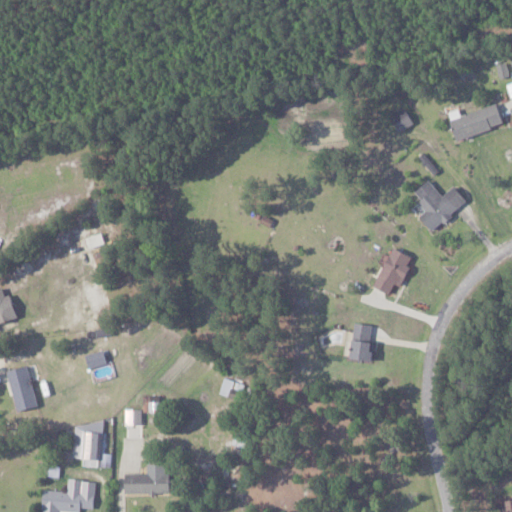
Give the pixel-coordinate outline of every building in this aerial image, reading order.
[(458,139),(505,125),(498,103),(460,115),(458,109),(449,112),(458,139)] [(400,131),(414,123),(406,108),(391,116),(400,131)] [(455,186),(442,196),(430,179),(415,191),(422,200),(419,202),(426,212),(421,216),(432,230),(468,202),(455,186)] [(89,248),(105,243),(101,232),(86,237),(89,248)] [(373,286),(391,294),(395,284),(401,287),(414,256),(393,248),(389,256),(386,255),(373,286)] [(6,287),(0,288),(0,323),(17,318),(6,287)] [(372,325),(356,322),(350,358),(372,361),(375,343),(370,342),(372,325)] [(107,363),(103,349),(85,354),(89,368),(107,363)] [(19,412),(39,406),(27,366),(7,371),(19,412)] [(125,437),(142,437),(142,409),(125,409),(125,437)] [(73,457),(84,458),(83,466),(110,467),(111,454),(104,453),(105,433),(74,431),(73,457)] [(170,494),(169,464),(147,464),(148,473),(126,474),(126,494),(170,494)] [(42,511),(80,511),(80,508),(94,509),(96,481),(68,479),(67,491),(44,490),(42,511)] [(502,511),(511,511),(511,499),(500,503),(502,511)]
